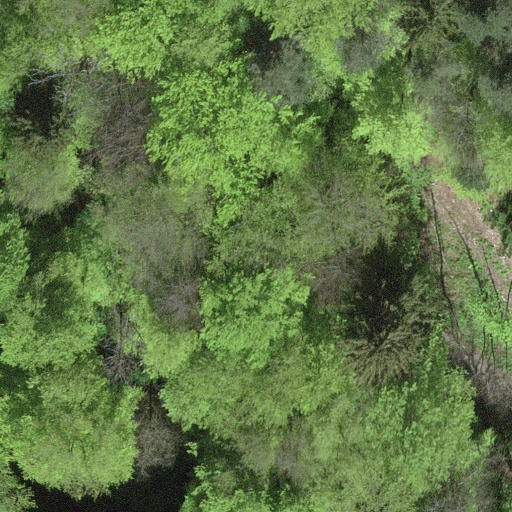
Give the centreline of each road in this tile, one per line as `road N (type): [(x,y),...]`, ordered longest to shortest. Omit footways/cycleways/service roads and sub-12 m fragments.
road 1 (track): [(160,0),(252,168),(341,272),(511,397)]
road 2 (track): [(511,272),(332,47),(320,0)]
